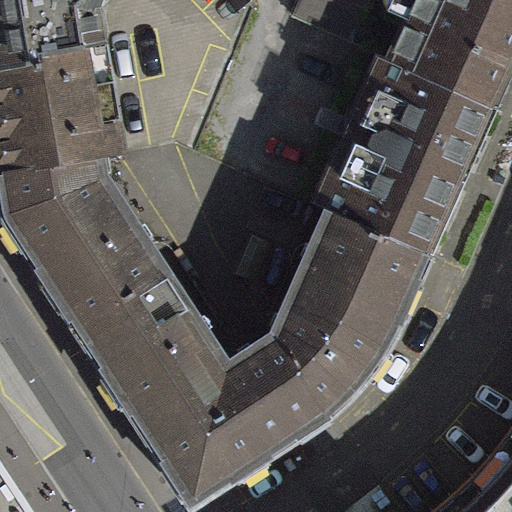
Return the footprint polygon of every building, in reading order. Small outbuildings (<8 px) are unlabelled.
[(0,0),(0,35),(105,22),(103,9),(106,0),(0,0)] [(511,0),(311,0),(306,14),(383,45),(501,94),(511,66),(511,0)] [(0,141),(125,125),(105,22),(0,35),(0,141)] [(501,94),(383,45),(329,183),(446,229),(501,94)] [(96,335),(210,267),(133,149),(125,125),(0,141),(0,166),(6,200),(96,335)] [(329,183),(278,302),(357,394),(401,331),(446,229),(329,183)] [(278,302),(246,324),(210,267),(96,335),(195,494),(357,394),(278,302)] [(511,511),(511,409),(476,448),(410,511),(511,511)] [(0,511),(49,511),(0,435),(0,511)]
